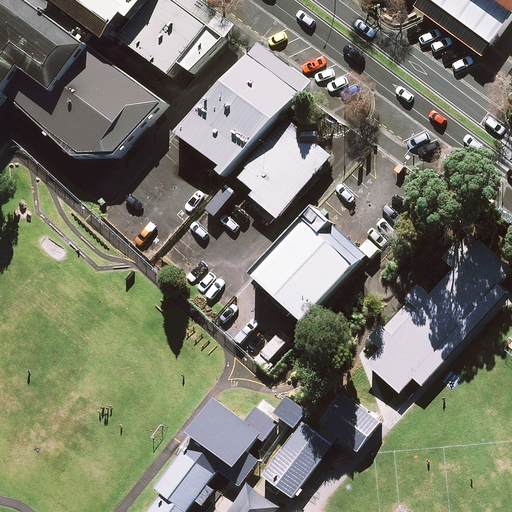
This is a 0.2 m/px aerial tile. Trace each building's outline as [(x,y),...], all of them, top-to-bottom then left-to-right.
[(150,87),(42,0),(0,0),(0,66),(9,56),(108,137),(150,87)] [(139,26),(158,0),(51,0),(115,47),(133,22),(139,26)] [(229,42),(174,0),(158,0),(139,26),(126,44),(176,81),(186,69),(198,77),(229,42)] [(511,0),(454,0),(498,31),(511,11),(511,0)] [(251,57),(178,136),(233,173),(305,96),(251,57)] [(303,102),(252,155),(296,196),(347,143),(303,102)] [(320,214),(258,281),(308,326),(370,259),(320,214)] [(511,275),(511,269),(483,243),(433,297),(424,288),(375,341),(385,350),(371,365),(403,394),(417,379),(426,387),(511,295),(502,287),(511,275)] [(291,341),(283,334),(264,354),(272,362),(291,341)] [(384,402),(346,372),(322,403),(360,433),(384,402)] [(167,476),(192,493),(224,447),(247,464),(264,440),(210,403),(161,472),(167,476)] [(334,428),(305,405),(265,456),(294,479),(334,428)] [(187,511),(197,500),(167,476),(138,511),(187,511)] [(277,511),(281,508),(253,488),(235,511),(277,511)] [(68,511),(51,499),(41,511),(68,511)]
